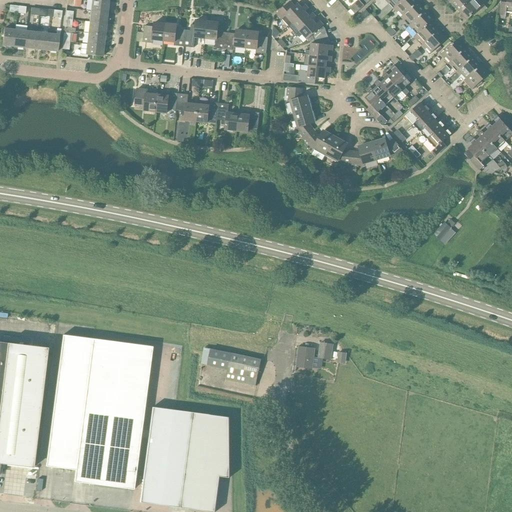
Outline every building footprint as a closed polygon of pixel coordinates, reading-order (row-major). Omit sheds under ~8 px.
[(108,12),(109,2),(96,0),(89,0),(92,0),(91,10),(108,12)] [(355,14),(364,6),(359,0),(358,0),(349,8),(355,14)] [(384,0),(385,1),(385,0),(393,9),(403,0),(384,0)] [(418,2),(415,0),(403,0),(393,9),(401,18),(418,2)] [(455,0),(452,3),(459,12),(472,0),(455,0)] [(479,0),(472,0),(459,12),(467,21),(473,15),(477,19),(488,10),(479,0)] [(511,12),(511,0),(507,0),(507,3),(501,2),(500,16),(506,17),(507,12),(511,12)] [(290,2),(277,13),(284,21),(289,26),(293,23),(305,12),(309,9),(305,5),(302,8),(297,3),(294,7),(290,2)] [(418,2),(401,18),(409,26),(426,11),(418,2)] [(31,15),(39,16),(40,9),(32,8),(31,15)] [(40,9),(39,16),(50,17),(51,10),(40,9)] [(50,17),(61,18),(62,11),(51,10),(50,17)] [(90,21),(106,23),(108,12),(91,10),(90,21)] [(370,15),(366,10),(361,14),(366,19),(370,15)] [(65,20),(72,21),(73,12),(66,11),(65,20)] [(434,20),(426,11),(409,26),(417,34),(414,37),(414,38),(431,22),(434,20)] [(305,12),(293,23),(289,26),(296,35),(313,20),(316,17),(313,13),(309,16),(305,12)] [(71,31),(72,21),(65,20),(64,30),(71,31)] [(308,42),(315,40),(327,35),(325,29),(323,26),(324,25),(320,21),(317,25),(313,20),(296,35),(299,37),(302,35),(308,42)] [(105,34),(106,23),(90,21),(88,32),(105,34)] [(195,38),(205,39),(207,22),(196,21),(196,26),(191,25),(191,26),(192,26),(191,33),(186,32),(184,47),(194,48),(195,38)] [(215,48),(225,50),(227,35),(221,34),(221,29),(223,29),(218,28),(219,23),(207,22),(205,39),(216,40),(215,48)] [(431,22),(414,38),(422,46),(439,31),(431,22)] [(153,40),(164,41),(166,24),(155,23),(154,29),(145,28),(145,26),(143,43),(153,44),(153,40)] [(166,24),(164,41),(174,43),(174,46),(184,47),(186,32),(176,31),(177,25),(166,24)] [(15,30),(4,29),(2,46),(13,47),(15,30)] [(13,47),(24,48),(26,31),(15,30),(13,47)] [(75,31),(71,31),(64,30),(63,41),(70,42),(76,43),(76,34),(75,34),(75,31)] [(235,47),(246,49),(248,31),(237,30),(236,36),(227,35),(225,50),(235,51),(235,47)] [(26,31),(24,48),(35,50),(37,33),(26,31)] [(57,52),(59,35),(53,35),(54,32),(48,31),(48,34),(46,51),(57,52)] [(259,33),(248,31),(246,49),(257,50),(256,53),(266,54),(268,38),(267,39),(258,38),(259,33)] [(446,39),(439,31),(422,46),(430,55),(446,39)] [(104,45),(105,34),(88,32),(87,43),(104,45)] [(35,50),(46,51),(48,34),(37,33),(35,50)] [(305,55),(327,56),(328,51),(332,51),(333,46),(330,45),(330,42),(327,35),(315,40),(316,44),(312,44),(311,51),(306,51),(305,55)] [(281,39),(277,42),(282,48),(286,44),(281,39)] [(441,55),(449,64),(466,48),(458,40),(441,55)] [(102,57),(104,45),(87,43),(86,55),(102,57)] [(473,57),(466,48),(449,64),(456,72),(473,57)] [(304,65),(309,66),(326,67),(327,62),(331,62),(332,57),(327,56),(305,55),(304,65)] [(481,66),(473,57),(456,72),(464,81),(481,66)] [(290,64),(290,63),(285,63),(284,72),(286,72),(286,75),(294,75),(295,68),(293,68),(294,65),(290,64)] [(408,91),(405,88),(411,83),(394,65),(391,69),(394,72),(389,76),(402,91),(405,94),(408,91)] [(326,67),(309,66),(309,71),(299,70),(298,76),(299,76),(298,82),(315,84),(315,78),(325,79),(326,73),(330,73),(331,68),(326,67)] [(489,74),(481,66),(464,81),(472,90),(489,74)] [(386,79),(381,83),(381,84),(394,98),(397,101),(400,98),(397,95),(402,91),(405,94),(402,91),(389,76),(386,73),(383,76),(386,79)] [(298,76),(294,75),(286,75),(284,74),(283,81),(298,82),(299,76),(298,76)] [(193,79),(192,87),(200,88),(201,80),(193,79)] [(381,84),(381,83),(378,80),(375,83),(378,87),(373,91),(386,105),(394,98),(381,84)] [(373,91),(370,87),(367,91),(370,94),(365,98),(372,106),(367,110),(376,120),(381,116),(378,113),(386,105),(373,91)] [(288,88),(287,96),(290,96),(289,101),(291,102),(295,114),(311,110),(308,97),(301,99),(300,96),(301,90),(302,90),(302,89),(288,88)] [(156,112),(158,95),(147,94),(148,90),(138,89),(136,106),(136,104),(145,105),(145,111),(156,112)] [(158,95),(156,112),(167,113),(168,108),(177,109),(179,94),(169,93),(168,96),(158,95)] [(181,115),(186,116),(185,121),(196,122),(198,105),(188,103),(189,95),(179,94),(177,109),(183,109),(182,115),(181,115)] [(198,105),(196,122),(207,123),(208,117),(217,118),(219,103),(209,102),(209,106),(198,105)] [(219,103),(217,118),(223,119),(223,124),(222,124),(221,125),(226,125),(226,130),(237,131),(239,114),(228,113),(229,105),(219,103)] [(420,103),(413,110),(406,116),(413,124),(428,111),(431,108),(428,105),(425,108),(420,103)] [(311,110),(295,114),(292,115),(291,121),(297,121),(299,127),(297,128),(300,132),(298,134),(303,140),(313,132),(309,127),(308,125),(315,123),(311,110)] [(428,111),(413,124),(420,132),(435,119),(439,116),(435,113),(432,116),(428,111)] [(239,114),(237,131),(248,133),(248,129),(258,130),(260,113),(250,112),(249,115),(239,114)] [(497,123),(492,127),(506,141),(511,135),(511,123),(507,127),(497,116),(494,120),(497,123)] [(439,124),(435,119),(420,132),(428,141),(442,127),(446,124),(442,121),(439,124)] [(489,130),(484,134),(498,149),(506,141),(492,127),(489,124),(486,127),(489,130)] [(439,153),(446,147),(442,142),(453,132),(450,129),(446,132),(442,127),(428,141),(435,149),(432,152),(436,156),(439,153)] [(402,134),(398,129),(394,133),(398,137),(402,134)] [(313,132),(303,140),(308,145),(309,144),(313,149),(315,147),(326,154),(335,138),(324,131),(320,138),(317,137),(313,132)] [(481,138),(477,141),(476,142),(489,156),(498,149),(484,134),(481,131),(478,134),(481,138)] [(344,171),(350,172),(352,154),(346,153),(343,151),(347,144),(335,138),(326,154),(338,160),(337,163),(343,164),(343,165),(344,165),(344,171)] [(476,142),(477,141),(474,138),(470,142),(473,145),(468,149),(475,156),(470,160),(480,171),(484,166),(481,163),(489,156),(476,142)] [(403,150),(400,147),(394,139),(393,140),(394,141),(390,145),(387,146),(385,139),(372,143),(377,160),(390,156),(392,158),(396,154),(397,155),(403,150)] [(358,154),(352,154),(350,172),(356,172),(357,167),(358,167),(358,165),(364,166),(364,164),(377,160),(372,143),(359,147),(361,153),(358,154)] [(502,160),(498,165),(497,165),(500,168),(502,171),(508,168),(506,165),(507,164),(502,160)] [(480,204),(476,208),(480,212),(484,208),(480,204)] [(445,223),(434,235),(441,241),(455,224),(451,220),(447,224),(445,223)] [(75,471),(74,482),(133,490),(152,347),(63,335),(46,467),(75,471)] [(33,468),(33,466),(47,348),(0,342),(0,466),(0,464),(33,468)] [(331,360),(331,359),(332,359),(333,357),(333,352),(334,350),(332,349),(333,345),(321,343),(319,358),(331,360)] [(315,349),(299,347),(298,347),(296,367),(312,369),(315,349)] [(261,360),(231,354),(210,349),(207,366),(228,370),(226,380),(256,386),(261,360)] [(338,352),(337,363),(345,364),(347,353),(338,352)] [(152,408),(140,503),(179,508),(208,511),(215,511),(220,477),(230,478),(229,418),(192,413),(152,408)]
